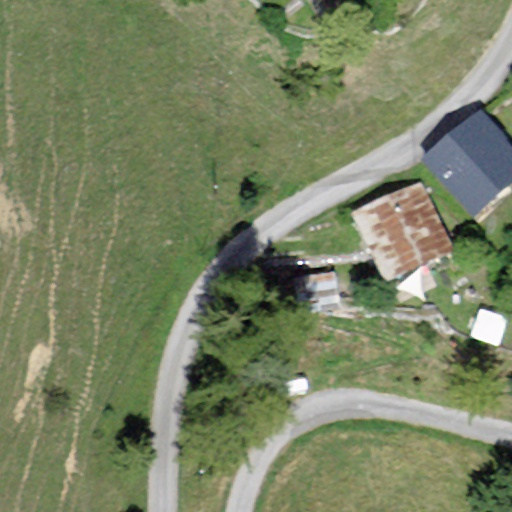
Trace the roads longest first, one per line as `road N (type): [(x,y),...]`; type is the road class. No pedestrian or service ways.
road 1 (unclassified): [(162,511),(165,426),(179,351),(206,292),(250,247),(455,117),(492,84),(511,52)]
road 2 (track): [(241,511),(259,470),(311,418),(397,414),(511,440)]
